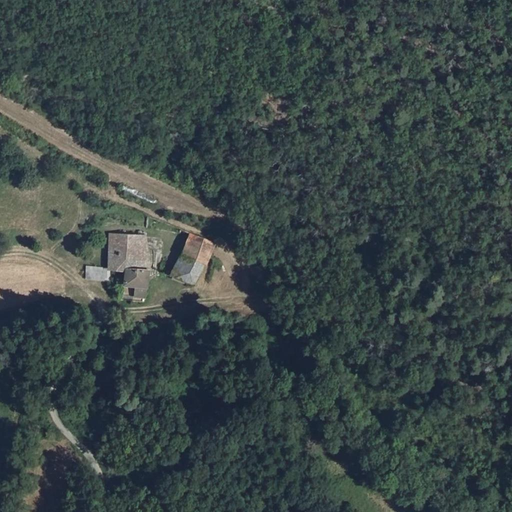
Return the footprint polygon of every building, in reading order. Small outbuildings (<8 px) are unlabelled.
[(108,234),(107,268),(123,269),(121,298),(140,300),(142,293),(145,286),(146,268),(147,262),(144,260),(131,259),(131,247),(141,247),(143,235),(108,234)] [(197,238),(188,234),(183,248),(180,256),(180,257),(184,259),(185,255),(201,262),(209,242),(202,240),(197,238)] [(144,260),(141,247),(131,247),(131,259),(144,260)] [(184,259),(180,257),(178,260),(175,265),(173,269),(169,276),(182,281),(193,285),(201,262),(185,255),(184,259)] [(86,279),(105,281),(106,268),(87,266),(86,279)]
